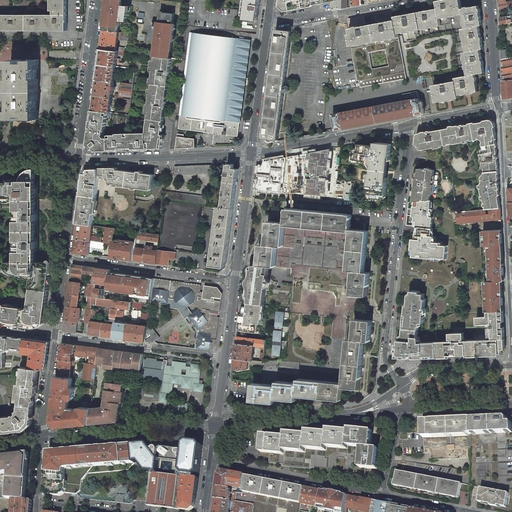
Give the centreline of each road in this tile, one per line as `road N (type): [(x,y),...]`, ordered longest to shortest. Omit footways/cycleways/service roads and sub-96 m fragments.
road 1 (residential): [(400,384),(385,360),(409,124)]
road 2 (residential): [(511,342),(498,108)]
road 3 (tertiary): [(41,439),(216,425)]
road 4 (residential): [(382,495),(211,462)]
road 5 (residential): [(77,159),(251,154)]
road 6 (residential): [(65,258),(234,283)]
road 7 (residential): [(251,154),(409,124)]
road 8 (residential): [(98,0),(77,159)]
road 9 (residential): [(216,425),(234,283)]
road 10 (residential): [(405,0),(267,23)]
road 11 (tertiary): [(216,425),(348,413)]
road 12 (residential): [(251,154),(267,23)]
road 13 (residential): [(234,283),(251,154)]
